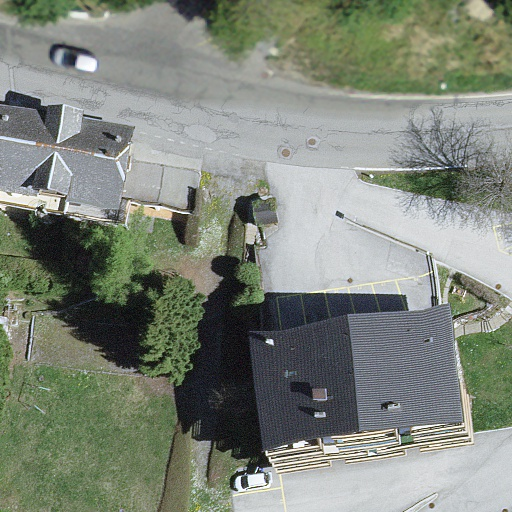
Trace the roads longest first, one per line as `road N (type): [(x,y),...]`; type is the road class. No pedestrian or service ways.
road 1 (tertiary): [(0,63),(283,130),(511,127)]
road 2 (unknown): [(206,511),(205,337),(219,115)]
